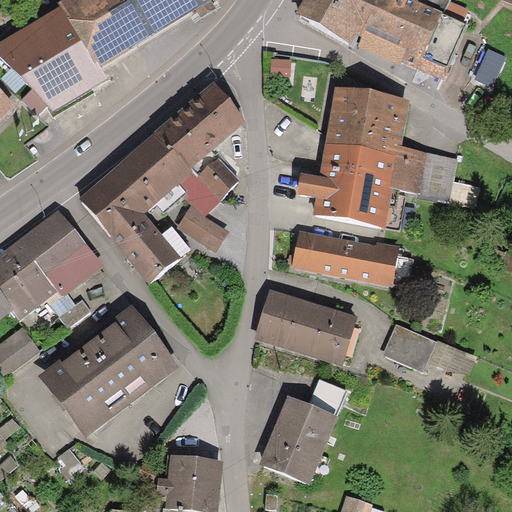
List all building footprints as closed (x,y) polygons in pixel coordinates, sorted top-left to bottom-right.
[(64,0),(58,4),(95,63),(170,16),(159,0),(64,0)] [(159,0),(170,16),(194,0),(159,0)] [(439,13),(414,0),(413,0),(300,0),(295,12),(347,38),(358,17),(409,42),(421,49),(439,13)] [(413,0),(414,0),(439,13),(441,9),(445,0),(444,0),(413,0)] [(95,63),(58,4),(2,39),(39,98),(95,63)] [(421,49),(409,42),(404,52),(441,70),(466,21),(441,9),(439,13),(421,49)] [(479,82),(496,91),(510,63),(492,54),(479,82)] [(322,163),(387,174),(393,143),(400,97),(335,86),(322,163)] [(0,106),(9,98),(0,88),(0,106)] [(163,135),(192,171),(212,150),(222,139),(245,121),(219,88),(163,135)] [(82,199),(111,236),(140,212),(175,184),(192,171),(163,135),(82,199)] [(387,174),(386,182),(417,187),(423,148),(393,143),(387,174)] [(240,183),(212,150),(192,171),(218,201),(240,183)] [(387,174),(322,163),(314,210),(380,221),(386,182),(387,174)] [(218,201),(192,171),(175,184),(193,206),(207,223),(211,228),(216,224),(230,213),(218,201)] [(207,223),(193,206),(176,226),(212,256),(216,247),(200,238),(207,223)] [(22,238),(53,279),(60,289),(95,262),(57,212),(22,238)] [(163,241),(140,212),(111,236),(147,281),(187,248),(174,232),(163,241)] [(231,234),(216,224),(211,228),(207,223),(200,238),(216,247),(223,250),(231,234)] [(389,279),(394,250),(396,239),(376,236),(374,244),(298,230),(292,261),(389,279)] [(53,279),(22,238),(0,254),(0,291),(13,309),(37,291),(53,279)] [(394,250),(389,279),(407,282),(412,253),(394,250)] [(53,279),(37,291),(63,325),(88,306),(79,294),(69,301),(60,289),(53,279)] [(352,308),(275,288),(264,333),(340,353),(352,308)] [(0,291),(0,319),(13,309),(0,291)] [(125,311),(47,371),(87,422),(165,362),(125,311)] [(387,353),(409,363),(420,368),(435,335),(397,319),(383,351),(387,353)] [(23,322),(0,339),(0,364),(5,371),(40,345),(23,322)] [(409,363),(387,353),(382,365),(403,375),(409,363)] [(304,402),(330,413),(333,415),(346,385),(317,372),(304,402)] [(330,413),(304,402),(290,396),(263,460),(304,478),(309,468),(318,472),(326,454),(314,449),(330,413)] [(169,490),(168,504),(208,509),(213,457),(173,452),(171,477),(155,475),(154,488),(169,490)] [(157,463),(140,456),(133,471),(151,479),(157,463)] [(275,492),(264,489),(260,503),(271,506),(275,492)] [(364,511),(369,500),(346,492),(339,511),(364,511)] [(322,511),(277,499),(273,511),(322,511)]
